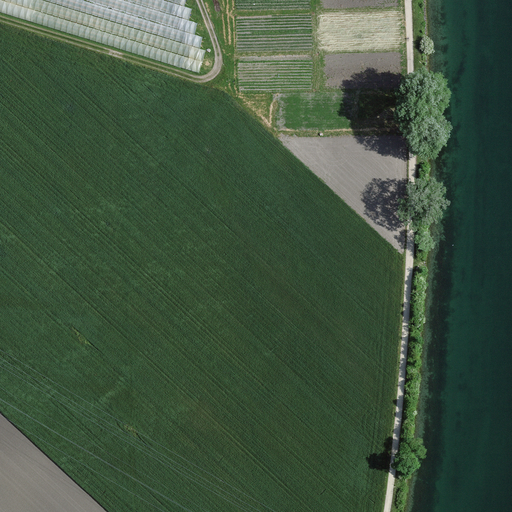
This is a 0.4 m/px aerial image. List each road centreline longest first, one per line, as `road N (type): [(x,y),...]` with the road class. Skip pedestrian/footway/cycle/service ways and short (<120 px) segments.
road 1 (track): [(388,511),(409,288),(409,0)]
road 2 (track): [(199,0),(218,63),(201,79),(0,18)]
